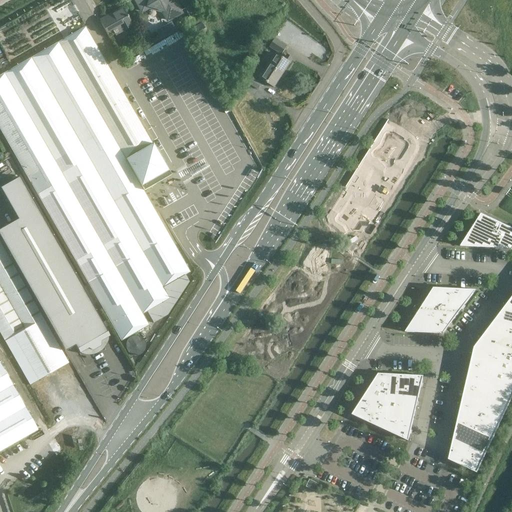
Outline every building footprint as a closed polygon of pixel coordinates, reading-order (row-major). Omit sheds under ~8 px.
[(135,0),(142,11),(148,7),(149,6),(163,10),(162,11),(167,20),(180,13),(173,0),(135,0)] [(196,14),(190,2),(184,5),(190,17),(196,14)] [(115,33),(116,36),(134,26),(123,7),(121,8),(120,7),(111,12),(112,14),(100,21),(101,23),(109,37),(115,33)] [(201,23),(200,23),(191,29),(190,29),(197,41),(208,34),(201,23)] [(0,130),(104,311),(116,332),(121,341),(149,325),(142,314),(169,299),(163,288),(190,272),(179,252),(174,243),(141,186),(168,171),(85,27),(0,75),(0,130)] [(287,46),(275,39),(270,47),(281,54),(287,46)] [(117,40),(113,42),(117,50),(122,47),(117,40)] [(293,58),(287,55),(285,59),(276,53),(267,66),(273,70),(274,68),(283,74),(291,63),(290,62),(293,58)] [(260,78),(275,88),(283,74),(274,68),(273,70),(267,66),(260,78)] [(261,84),(250,76),(246,81),(258,89),(261,84)] [(0,187),(0,188),(17,219),(0,229),(0,237),(65,351),(75,345),(79,353),(83,351),(85,354),(89,352),(92,353),(102,347),(103,344),(107,342),(105,338),(109,336),(19,177),(0,187)] [(511,249),(511,228),(481,214),(460,246),(511,249)] [(70,363),(0,242),(0,332),(30,385),(70,363)] [(435,334),(443,334),(447,329),(476,290),(433,288),(405,332),(435,334)] [(511,299),(488,331),(487,330),(474,348),(451,449),(452,450),(449,460),(473,471),(477,473),(511,397),(511,299)] [(146,337),(133,335),(130,352),(144,354),(146,337)] [(0,451),(38,430),(0,363),(0,451)] [(378,374),(371,386),(352,415),(408,441),(423,376),(381,374),(378,374)] [(320,493),(323,486),(309,479),(306,487),(320,493)]
